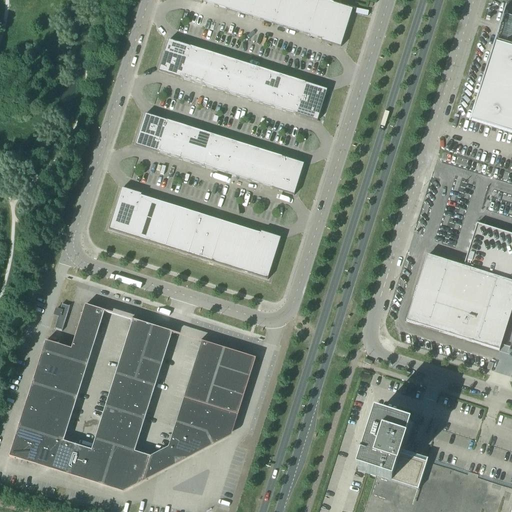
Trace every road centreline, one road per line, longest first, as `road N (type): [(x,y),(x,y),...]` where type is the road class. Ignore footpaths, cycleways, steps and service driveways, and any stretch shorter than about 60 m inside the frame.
road 1 (unclassified): [(389,0),(287,314),(261,320),(93,267),(77,252)]
road 2 (secondary): [(278,511),(440,0)]
road 3 (secondary): [(423,0),(261,511)]
road 4 (unclassified): [(511,396),(379,354),(369,341),(472,0)]
road 5 (unclassified): [(77,252),(73,233),(148,0)]
